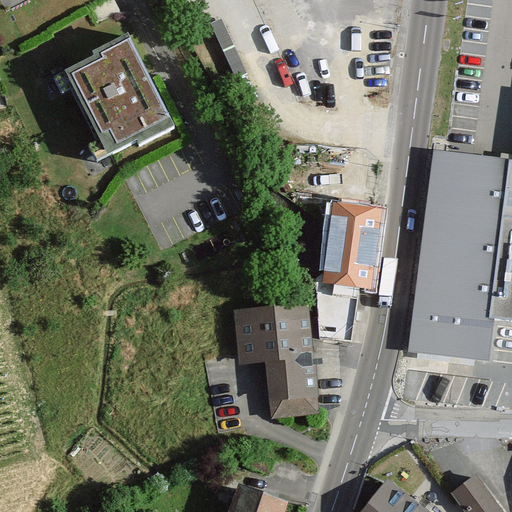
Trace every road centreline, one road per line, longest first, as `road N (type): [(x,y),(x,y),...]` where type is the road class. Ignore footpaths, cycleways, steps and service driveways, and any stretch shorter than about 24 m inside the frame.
road 1 (tertiary): [(363,411),(383,335),(428,0)]
road 2 (residential): [(149,0),(231,167),(159,204)]
road 3 (residential): [(511,426),(363,411)]
